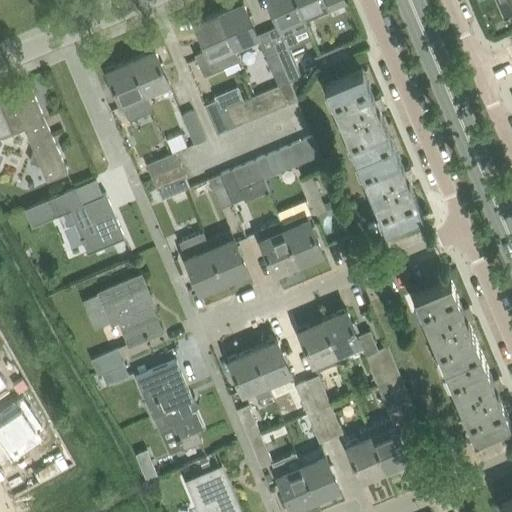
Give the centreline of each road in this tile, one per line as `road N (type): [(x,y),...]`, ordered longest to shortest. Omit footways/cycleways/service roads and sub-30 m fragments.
road 1 (residential): [(205,341),(474,224)]
road 2 (secondary): [(511,244),(410,0)]
road 3 (residential): [(371,0),(474,224)]
road 4 (residential): [(387,511),(511,458)]
road 5 (residential): [(64,35),(118,158)]
